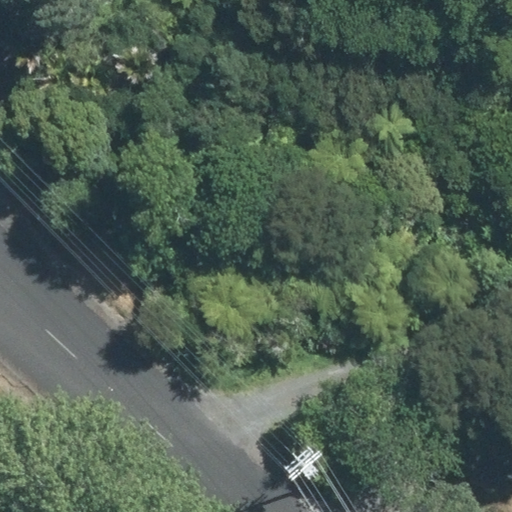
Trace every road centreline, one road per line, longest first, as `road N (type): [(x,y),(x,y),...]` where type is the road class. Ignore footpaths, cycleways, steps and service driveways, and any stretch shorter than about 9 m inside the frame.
road 1 (unknown): [(190,459),(353,368),(511,316)]
road 2 (residential): [(0,287),(248,511)]
